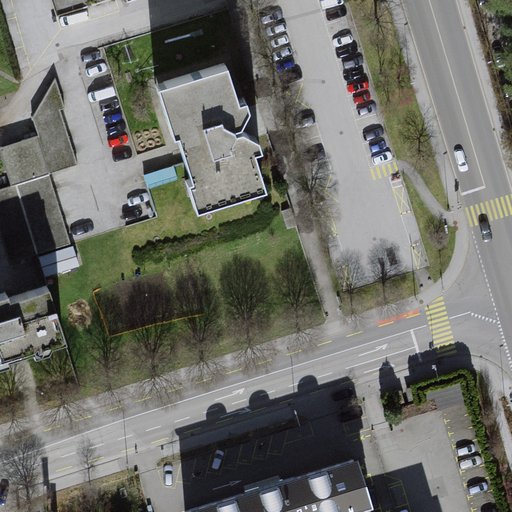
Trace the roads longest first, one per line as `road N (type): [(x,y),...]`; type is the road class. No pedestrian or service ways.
road 1 (residential): [(0,471),(511,315)]
road 2 (secondary): [(511,280),(428,0)]
